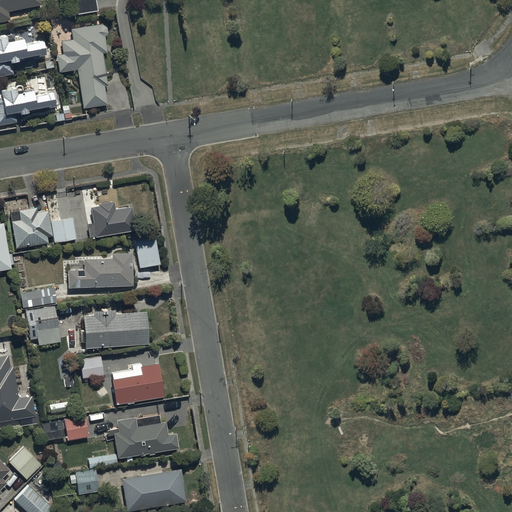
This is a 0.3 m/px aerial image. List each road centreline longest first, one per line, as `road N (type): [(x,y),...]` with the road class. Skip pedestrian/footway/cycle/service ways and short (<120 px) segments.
road 1 (residential): [(168,136),(234,511)]
road 2 (residential): [(168,136),(511,74)]
road 3 (residential): [(0,164),(146,139)]
road 4 (residential): [(124,0),(146,139)]
